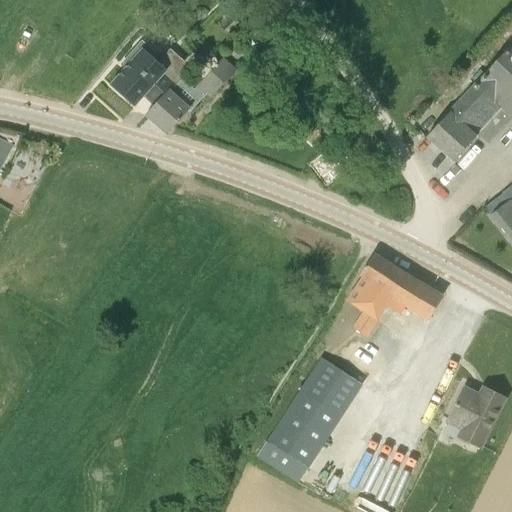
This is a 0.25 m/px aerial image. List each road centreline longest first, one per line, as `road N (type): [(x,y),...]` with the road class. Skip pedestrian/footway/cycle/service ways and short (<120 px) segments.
road 1 (tertiary): [(511,304),(260,184),(0,108)]
road 2 (track): [(425,257),(418,184),(299,0)]
